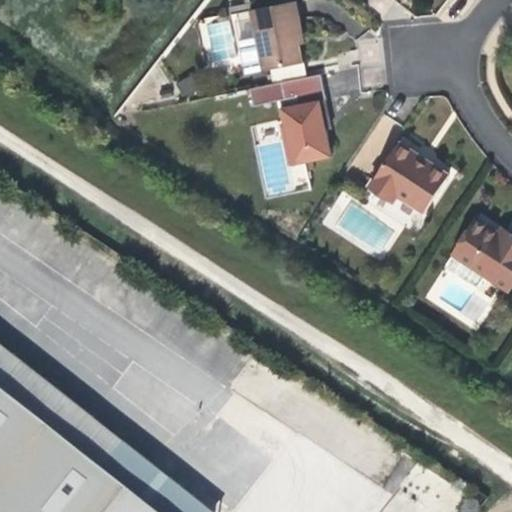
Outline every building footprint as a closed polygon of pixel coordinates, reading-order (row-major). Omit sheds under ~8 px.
[(299,43),(297,34),(302,33),(295,1),(251,11),(251,12),(257,38),(240,42),(246,74),(264,70),(264,71),(303,63),(299,43)] [(251,12),(251,11),(250,6),(229,10),(231,16),(251,12)] [(327,130),(326,127),(321,129),(319,118),(324,117),(321,102),(327,101),(321,75),(251,89),(254,105),(281,100),(286,124),(281,125),(290,166),(304,163),(306,171),(314,170),(312,161),(332,157),(327,130)] [(327,130),(333,129),(330,119),(327,101),(321,102),(324,117),(319,118),(321,129),(326,127),(327,130)] [(424,212),(449,175),(432,164),(428,165),(424,162),(417,157),(416,153),(399,142),(369,186),(392,202),(398,194),(424,212)] [(476,219),(453,254),(486,275),(509,290),(511,286),(511,239),(511,241),(499,233),(476,219)] [(503,227),(499,233),(511,241),(511,239),(511,233),(509,231),(503,227)] [(477,289),(486,275),(453,254),(444,268),(477,289)] [(125,439),(0,341),(0,381),(105,464),(125,439)] [(291,377),(255,353),(231,387),(265,410),(291,377)] [(416,461),(291,377),(265,410),(391,493),(416,461)] [(166,511),(105,464),(0,381),(0,511),(166,511)] [(458,511),(469,496),(416,461),(391,493),(418,511),(458,511)]
